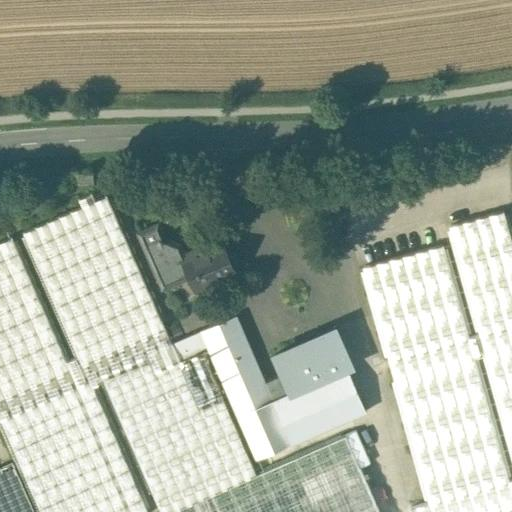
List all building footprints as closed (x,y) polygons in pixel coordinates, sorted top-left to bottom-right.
[(92,172),(76,173),(77,183),(92,182),(92,172)] [(317,193),(282,203),(288,224),(323,214),(317,193)] [(108,199),(0,246),(0,420),(39,511),(147,511),(92,385),(102,380),(159,511),(393,511),(368,423),(256,472),(200,347),(152,367),(146,353),(172,342),(108,199)] [(511,237),(503,210),(450,224),(454,241),(363,266),(430,502),(511,477),(511,237)] [(177,245),(162,239),(160,233),(159,233),(156,240),(145,245),(163,285),(188,274),(180,255),(181,255),(177,245)] [(221,243),(194,255),(192,250),(181,255),(180,255),(188,274),(195,288),(234,271),(231,265),(234,264),(235,261),(237,257),(236,254),(234,251),(231,249),(227,248),(223,248),(221,243)] [(272,399),(235,314),(172,342),(146,353),(152,367),(200,347),(207,344),(255,457),(290,442),(272,399)] [(333,327),(274,353),(290,391),(272,399),(290,442),(364,410),(345,366),(349,364),(333,327)] [(33,511),(12,462),(0,467),(0,511),(33,511)] [(511,511),(511,477),(430,502),(408,507),(409,511),(511,511)]
